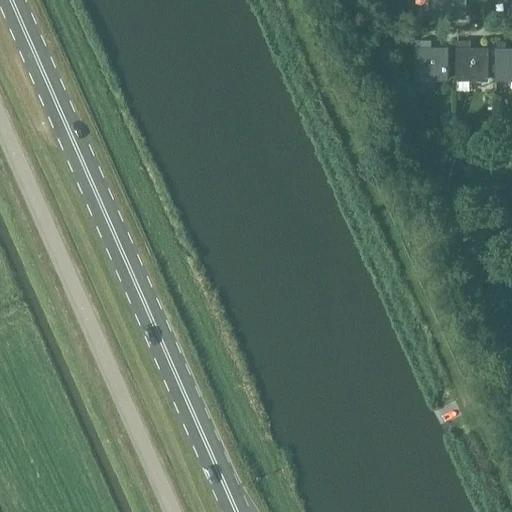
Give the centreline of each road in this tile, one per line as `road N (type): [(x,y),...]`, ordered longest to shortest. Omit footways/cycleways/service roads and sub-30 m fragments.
road 1 (primary): [(236,511),(9,0)]
road 2 (unclassified): [(169,511),(0,124)]
